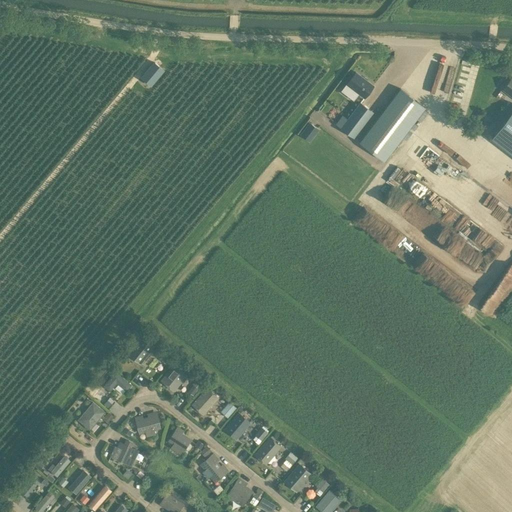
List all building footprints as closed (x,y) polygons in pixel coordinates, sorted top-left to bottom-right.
[(442,80),(440,89),(451,92),(459,59),(452,58),(446,80),(442,80)] [(164,70),(155,62),(141,78),(151,86),(164,70)] [(348,84),(343,91),(354,100),(359,93),(366,98),(376,85),(358,71),(348,84)] [(511,77),(502,89),(511,96),(511,77)] [(402,88),(361,142),(386,161),(427,107),(402,88)] [(360,101),(347,118),(342,115),(335,124),(353,138),(373,112),(360,101)] [(511,110),(491,138),(511,154),(511,110)] [(319,128),(310,122),(302,133),(310,140),(319,128)] [(399,164),(387,180),(393,185),(384,197),(400,209),(408,197),(400,191),(404,186),(408,189),(412,184),(414,186),(419,179),(399,164)] [(451,219),(458,210),(452,205),(445,215),(451,219)] [(140,363),(154,347),(141,337),(128,354),(140,363)] [(192,372),(178,360),(162,380),(176,391),(183,382),(184,383),(188,378),(187,378),(192,372)] [(141,370),(132,379),(140,386),(148,378),(141,370)] [(128,391),(134,385),(117,371),(105,385),(112,391),(118,383),(128,391)] [(195,395),(204,382),(198,378),(189,390),(195,395)] [(193,404),(205,415),(220,398),(209,387),(193,404)] [(109,398),(104,404),(108,408),(114,401),(109,398)] [(92,430),(107,412),(94,402),(80,419),(92,430)] [(225,409),(232,414),(238,407),(231,402),(225,409)] [(111,411),(104,419),(110,424),(116,416),(111,411)] [(162,429),(158,411),(149,413),(150,416),(145,417),(145,415),(137,417),(141,434),(147,433),(148,436),(157,434),(156,430),(162,429)] [(236,441),(252,424),(240,414),(224,431),(236,441)] [(186,451),(194,439),(184,433),(186,430),(179,426),(169,441),(174,444),(172,447),(182,453),(184,450),(186,451)] [(264,426),(253,437),(259,443),(270,431),(264,426)] [(282,444),(269,434),(253,452),(267,464),(282,444)] [(133,447),(135,443),(128,439),(125,443),(121,441),(118,448),(120,450),(116,458),(133,466),(141,451),(133,447)] [(203,450),(207,443),(200,440),(196,446),(203,450)] [(206,457),(213,451),(209,446),(202,451),(206,457)] [(287,470),(300,457),(293,451),(281,464),(287,470)] [(205,471),(215,484),(231,471),(225,463),(223,465),(220,461),(222,460),(216,452),(201,464),(206,470),(205,471)] [(64,453),(51,469),(57,474),(70,459),(64,453)] [(309,479),(314,474),(301,463),(285,481),(298,492),(306,483),(307,484),(311,480),(309,479)] [(64,482),(70,487),(83,471),(76,466),(64,482)] [(20,496),(37,476),(31,470),(13,489),(20,496)] [(240,477),(227,496),(244,507),(255,490),(245,484),(247,482),(240,477)] [(85,498),(91,503),(103,488),(97,483),(85,498)] [(256,507),(267,492),(260,488),(258,490),(259,491),(254,497),(257,499),(253,505),(256,507)] [(331,489),(317,506),(324,511),(332,511),(343,500),(331,489)] [(54,494),(48,490),(35,506),(41,511),(54,494)] [(172,511),(180,511),(186,504),(185,503),(188,499),(175,490),(173,494),(169,491),(161,504),(172,511)] [(268,500),(263,497),(258,506),(263,508),(268,500)] [(268,507),(275,511),(279,504),(273,500),(268,507)] [(63,511),(75,511),(79,509),(72,502),(63,511)] [(121,502),(112,511),(124,511),(128,508),(121,502)]
